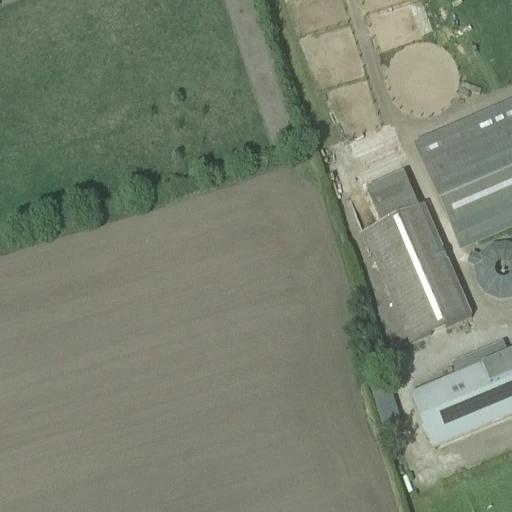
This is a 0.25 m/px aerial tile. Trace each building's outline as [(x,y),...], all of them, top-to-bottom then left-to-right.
[(511,233),(511,130),(429,165),(466,253),(511,233)] [(411,347),(467,323),(419,212),(363,236),(411,347)] [(493,308),(511,296),(511,239),(510,236),(465,264),(493,308)] [(455,377),(485,364),(480,352),(450,365),(455,377)] [(413,401),(433,450),(511,416),(511,359),(432,393),(413,401)]
